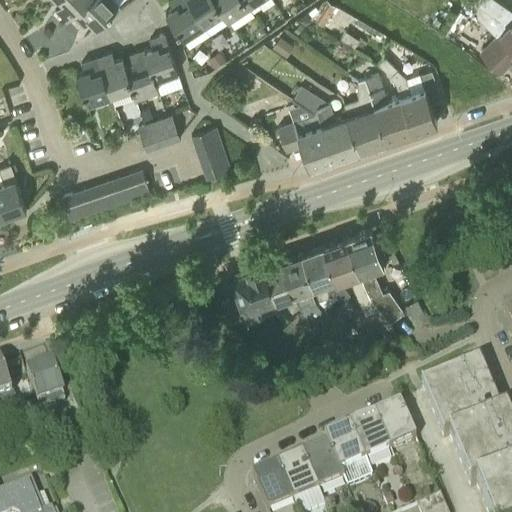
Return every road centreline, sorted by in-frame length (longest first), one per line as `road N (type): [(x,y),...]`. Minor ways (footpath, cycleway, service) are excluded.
road 1 (tertiary): [(0,311),(511,130)]
road 2 (residential): [(459,511),(458,491),(417,402),(393,389),(260,443),(240,461),(251,511)]
road 3 (residential): [(511,378),(483,309),(488,291),(511,279)]
